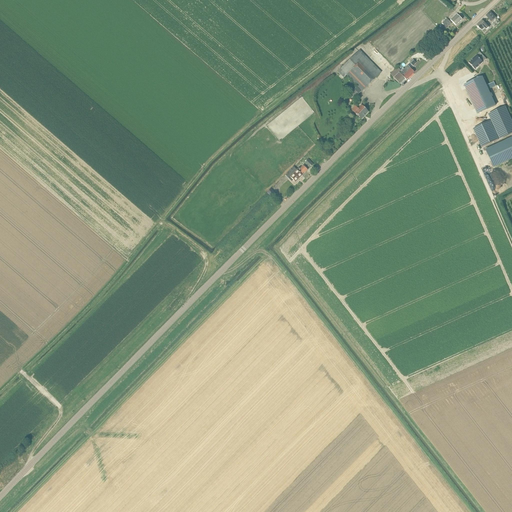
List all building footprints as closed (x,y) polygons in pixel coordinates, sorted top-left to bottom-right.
[(456,12),(449,18),(455,25),(462,19),(456,12)] [(486,16),(490,21),(491,22),(496,18),(491,12),(486,16)] [(451,23),(448,19),(447,19),(443,23),(445,25),(442,27),(445,30),(452,23),(451,22),(451,23)] [(482,20),(477,25),(482,31),(484,30),(485,31),(489,27),(482,20)] [(360,50),(337,72),(343,78),(346,75),(357,86),(362,91),(367,86),(379,75),(376,72),(378,70),(360,50)] [(483,56),(480,52),(477,55),(469,63),(475,70),(479,66),(486,59),(483,56)] [(414,73),(411,69),(408,66),(402,72),(398,67),(390,75),(399,84),(405,79),(406,80),(414,73)] [(477,114),(496,105),(483,77),(465,85),(477,114)] [(362,91),(357,86),(350,93),(355,98),(362,91)] [(461,102),(456,105),(461,113),(465,111),(461,102)] [(352,110),(355,113),(361,119),(368,112),(361,106),(361,107),(360,106),(360,107),(358,109),(355,106),(352,110)] [(500,139),(511,133),(511,120),(505,106),(488,114),(500,139)] [(482,147),(499,140),(490,122),(473,129),(482,147)] [(511,137),(486,150),(494,167),(511,158),(511,137)] [(310,168),(313,164),(308,159),(305,163),(310,168)] [(308,170),(304,167),(303,166),(300,169),(299,168),(297,170),(293,167),(302,176),(308,170)] [(295,182),(302,176),(293,167),(285,175),(289,179),(290,177),(295,182)]
